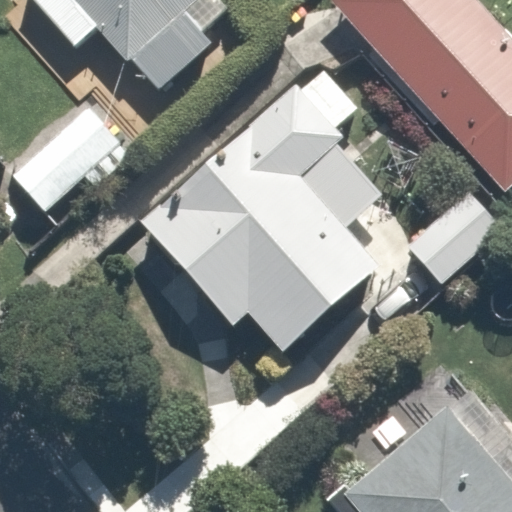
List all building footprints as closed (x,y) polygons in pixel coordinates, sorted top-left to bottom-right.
[(24,0),(52,30),(83,0),(166,88),(231,26),(206,0),(24,0)] [(511,28),(486,0),(327,0),(496,187),(511,172),(511,28)] [(362,103),(317,52),(129,220),(226,329),(247,310),(275,341),(404,226),(324,137),(362,103)] [(128,148),(86,96),(1,164),(43,216),(128,148)] [(502,223),(464,183),(402,243),(439,282),(502,223)] [(511,511),(511,444),(447,371),(303,498),(314,511),(511,511)]
